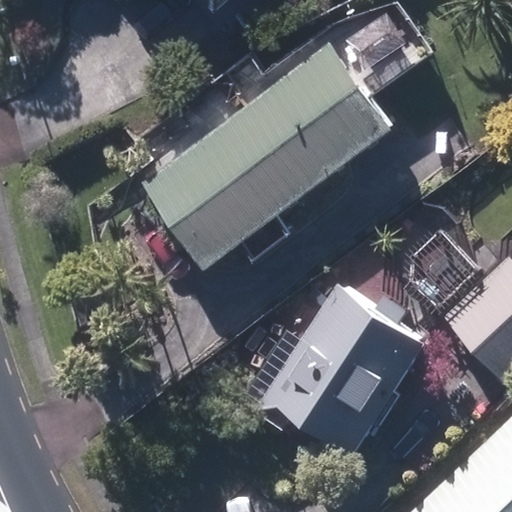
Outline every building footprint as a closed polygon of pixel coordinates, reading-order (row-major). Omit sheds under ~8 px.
[(204,0),(226,25),(254,0),(204,0)] [(148,183),(213,272),(407,128),(342,40),(148,183)] [(511,257),(448,319),(511,386),(511,385),(511,257)] [(303,414),(363,452),(433,345),(343,286),(260,412),(290,431),(303,414)] [(511,511),(511,420),(412,511),(511,511)]
